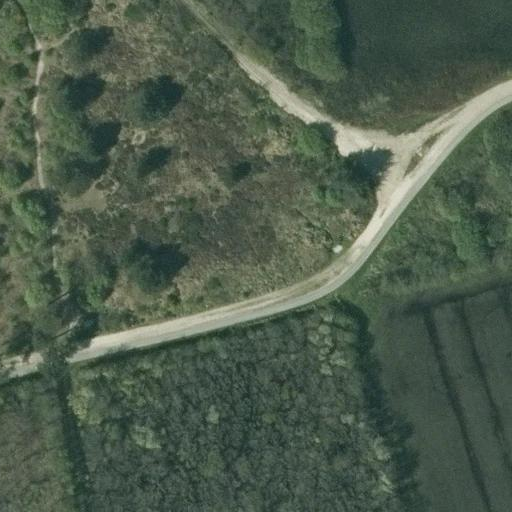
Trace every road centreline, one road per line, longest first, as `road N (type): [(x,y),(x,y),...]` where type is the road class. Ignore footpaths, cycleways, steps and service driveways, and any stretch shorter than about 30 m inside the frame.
road 1 (unknown): [(511,86),(474,107),(313,284),(70,340)]
road 2 (unknown): [(474,107),(349,134),(312,120),(184,0)]
